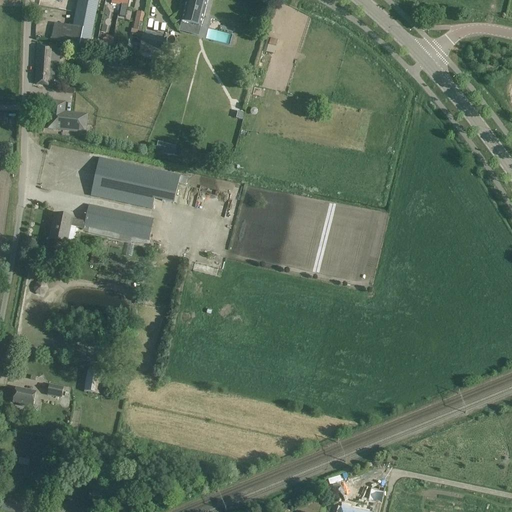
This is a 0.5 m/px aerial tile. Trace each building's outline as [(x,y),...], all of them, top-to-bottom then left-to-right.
[(93,0),(93,1),(91,0),(89,13),(91,13),(88,32),(74,29),(74,28),(59,25),(55,42),(89,49),(98,0),(93,0)] [(79,0),(74,28),(74,29),(88,32),(91,13),(89,13),(91,0),(93,1),(93,0),(79,0)] [(121,0),(120,6),(122,6),(121,11),(126,13),(127,8),(129,0),(121,0)] [(208,0),(186,0),(181,22),(201,27),(208,0)] [(145,14),(137,12),(133,30),(135,30),(133,38),(140,39),(145,14)] [(158,38),(142,35),(139,52),(169,58),(170,58),(172,58),(173,57),(175,57),(176,56),(177,55),(178,53),(178,52),(178,51),(178,50),(178,49),(178,48),(178,47),(177,45),(177,44),(175,43),(174,42),(172,41),(164,39),(158,38)] [(113,38),(107,36),(106,39),(103,40),(102,44),(100,44),(99,50),(101,51),(100,54),(110,56),(113,38)] [(272,53),(275,41),(269,39),(266,52),(272,53)] [(36,85),(36,86),(53,87),(53,86),(56,64),(59,65),(61,50),(58,50),(52,49),(52,48),(48,48),(40,47),(38,47),(37,58),(38,58),(36,85)] [(136,51),(124,49),(123,57),(135,59),(136,51)] [(63,106),(52,105),(51,117),(48,117),(47,130),(86,135),(87,121),(61,118),(63,106)] [(163,148),(161,154),(174,157),(175,151),(163,148)] [(160,173),(99,160),(91,197),(152,210),(154,201),(174,205),(178,185),(185,186),(187,178),(161,172),(160,173)] [(178,202),(185,203),(188,189),(181,187),(178,202)] [(154,221),(89,206),(85,223),(72,220),(72,219),(55,215),(49,240),(66,244),(70,227),(84,230),(85,227),(149,241),(154,221)] [(104,375),(87,372),(84,392),(101,395),(104,375)] [(64,388),(50,385),(47,396),(61,399),(64,388)] [(26,407),(33,409),(36,393),(16,389),(13,403),(26,405),(26,407)] [(384,488),(380,487),(379,491),(371,489),(368,502),(375,504),(373,511),(362,511),(351,509),(351,508),(342,505),(340,511),(379,511),(381,505),(382,505),(384,492),(383,492),(384,488)]
